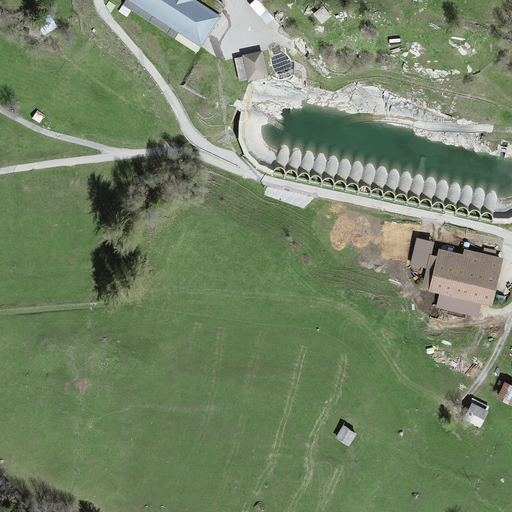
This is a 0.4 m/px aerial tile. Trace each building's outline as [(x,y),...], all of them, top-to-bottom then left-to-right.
[(208,0),(116,0),(115,2),(194,50),(221,8),(208,0)] [(320,7),(310,15),(318,25),(328,18),(320,7)] [(47,15),(32,23),(39,38),(54,30),(47,15)] [(263,46),(236,51),(241,83),(269,78),(263,46)] [(426,269),(433,244),(418,240),(412,266),(426,269)] [(426,269),(421,290),(490,308),(502,262),(433,244),(426,269)] [(511,406),(511,389),(502,384),(493,401),(510,409),(511,406)] [(488,409),(472,402),(462,423),(478,430),(488,409)] [(354,435),(340,428),(332,441),(346,449),(354,435)]
